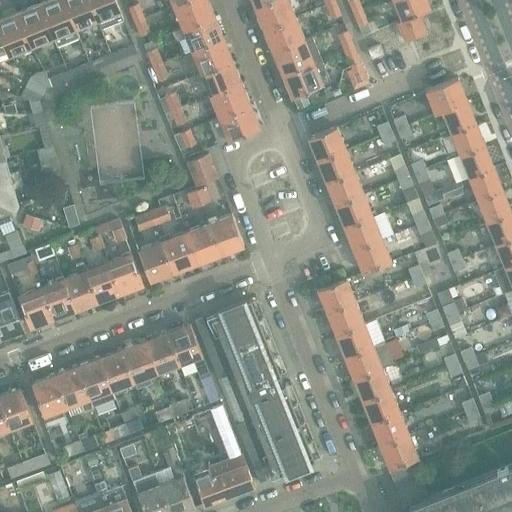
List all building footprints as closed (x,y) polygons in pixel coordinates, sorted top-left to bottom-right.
[(62,0),(47,0),(39,3),(52,37),(54,36),(58,47),(68,43),(64,32),(74,28),(62,0)] [(88,0),(62,0),(74,28),(96,19),(88,0)] [(113,0),(88,0),(96,19),(118,11),(113,0)] [(185,0),(172,6),(181,28),(213,15),(206,0),(185,0)] [(263,0),(253,4),(263,27),(294,14),(288,0),(263,0)] [(340,15),(334,0),(329,0),(324,2),(331,18),(340,15)] [(349,0),(347,1),(352,12),(362,8),(358,0),(349,0)] [(429,8),(426,0),(392,0),(400,19),(429,8)] [(39,3),(17,12),(30,46),(52,37),(39,3)] [(127,7),(133,22),(143,18),(137,3),(127,7)] [(368,22),(362,8),(352,12),(357,26),(368,22)] [(17,12),(0,18),(0,34),(7,51),(8,54),(30,46),(17,12)] [(404,40),(426,31),(419,13),(396,22),(404,40)] [(263,27),(272,49),(303,36),(294,14),(263,27)] [(181,28),(190,50),(222,37),(213,15),(181,28)] [(149,33),(143,18),(133,22),(139,37),(149,33)] [(337,34),(342,47),(352,43),(346,30),(337,34)] [(272,49),(281,72),(313,59),(303,36),(272,49)] [(190,50),(199,72),(230,59),(222,37),(190,50)] [(361,66),(352,43),(342,47),(351,70),(361,66)] [(379,43),(367,48),(371,58),(383,53),(379,43)] [(133,45),(110,54),(113,61),(136,52),(133,45)] [(145,51),(151,65),(161,61),(155,47),(145,51)] [(110,54),(89,63),(92,70),(113,61),(110,54)] [(199,72),(208,95),(240,81),(230,59),(199,72)] [(322,81),(313,59),(281,72),(291,94),(322,81)] [(167,77),(161,61),(151,65),(157,81),(167,77)] [(89,63),(67,72),(70,79),(92,70),(89,63)] [(31,76),(30,78),(46,89),(50,87),(47,80),(50,79),(46,69),(31,76)] [(67,72),(50,79),(47,80),(50,87),(70,79),(67,72)] [(127,93),(139,93),(139,75),(127,75),(127,93)] [(432,86),(441,109),(466,99),(457,77),(432,86)] [(30,78),(25,88),(41,95),(44,88),(46,89),(30,78)] [(208,95),(218,117),(249,104),(240,81),(208,95)] [(30,99),(30,100),(31,101),(39,99),(41,95),(25,88),(21,96),(30,99)] [(163,96),(170,111),(180,107),(173,91),(163,96)] [(30,100),(33,112),(41,110),(38,100),(39,99),(31,101),(30,100)] [(441,109),(450,132),(475,122),(466,99),(441,109)] [(249,104),(218,117),(208,120),(217,143),(258,126),(249,104)] [(185,121),(180,107),(170,111),(175,125),(185,121)] [(33,112),(37,125),(44,122),(41,110),(33,112)] [(392,118),(396,127),(407,123),(404,114),(392,118)] [(376,125),(379,133),(390,129),(387,120),(376,125)] [(37,125),(43,148),(51,146),(44,122),(37,125)] [(450,132),(459,154),(484,144),(475,122),(450,132)] [(411,133),(407,123),(396,127),(400,137),(411,133)] [(307,136),(317,159),(344,147),(335,125),(307,136)] [(190,128),(179,132),(185,147),(196,143),(190,128)] [(395,139),(390,129),(379,133),(383,143),(395,139)] [(459,154),(468,176),(493,166),(484,144),(459,154)] [(43,148),(49,169),(57,167),(51,146),(43,148)] [(317,159),(326,181),(354,170),(344,147),(317,159)] [(186,161),(190,172),(212,164),(208,154),(199,158),(198,156),(186,161)] [(410,162),(414,172),(425,167),(422,158),(410,162)] [(0,160),(0,203),(12,209),(13,210),(16,204),(4,159),(0,160)] [(217,178),(212,164),(190,172),(195,186),(217,178)] [(393,169),(397,178),(408,174),(405,164),(393,169)] [(468,176),(477,198),(502,189),(493,166),(468,176)] [(64,191),(57,167),(49,169),(56,193),(64,191)] [(429,177),(425,167),(414,172),(418,182),(429,177)] [(326,181),(335,204),(363,192),(354,170),(326,181)] [(412,184),(408,174),(397,178),(401,188),(412,184)] [(434,190),(423,194),(427,204),(444,198),(442,193),(447,191),(450,194),(451,197),(454,197),(457,196),(460,195),(463,193),(462,189),(462,186),(460,180),(455,181),(434,190)] [(205,186),(195,190),(201,204),(211,200),(205,186)] [(477,198),(486,221),(511,211),(502,189),(477,198)] [(191,208),(201,204),(195,190),(186,193),(191,208)] [(335,204),(344,226),(372,215),(363,192),(335,204)] [(0,203),(0,219),(11,215),(13,210),(12,209),(0,203)] [(428,208),(431,216),(443,212),(440,203),(428,208)] [(165,205),(149,211),(154,224),(170,218),(165,205)] [(411,214),(414,222),(426,217),(423,209),(411,214)] [(139,230),(154,224),(149,211),(134,217),(139,230)] [(486,221),(495,243),(511,236),(511,214),(511,211),(486,221)] [(230,212),(207,221),(219,253),(243,244),(230,212)] [(447,222),(443,212),(431,216),(435,226),(447,222)] [(26,214),(22,225),(38,230),(42,219),(26,214)] [(344,226),(353,247),(380,236),(372,215),(344,226)] [(430,228),(426,217),(414,222),(418,233),(430,228)] [(117,218),(95,227),(97,233),(111,228),(116,241),(125,238),(117,218)] [(207,221),(185,229),(197,261),(219,253),(207,221)] [(185,229),(160,239),(172,271),(197,261),(185,229)] [(93,250),(102,246),(98,235),(88,238),(93,250)] [(390,261),(380,236),(353,247),(363,272),(390,261)] [(511,236),(495,243),(504,265),(511,261),(511,236)] [(149,280),(172,271),(160,239),(137,248),(149,280)] [(50,243),(35,248),(39,259),(54,253),(50,243)] [(71,258),(79,255),(75,243),(66,247),(71,258)] [(22,244),(3,251),(5,258),(25,251),(22,244)] [(446,252),(449,261),(461,256),(458,247),(446,252)] [(130,252),(108,260),(120,291),(141,282),(130,252)] [(465,266),(461,256),(449,261),(453,271),(465,266)] [(27,274),(35,271),(31,260),(23,263),(27,274)] [(108,260),(85,269),(97,299),(120,291),(108,260)] [(502,292),(511,287),(511,261),(504,265),(493,269),(502,292)] [(407,268),(410,276),(422,271),(419,263),(407,268)] [(85,269),(63,277),(74,308),(97,299),(85,269)] [(426,281),(422,271),(410,276),(414,286),(426,281)] [(316,288),(325,311),(354,299),(344,276),(316,288)] [(63,277),(41,286),(52,316),(74,308),(63,277)] [(30,325),(52,316),(41,286),(18,294),(30,325)] [(450,287),(448,288),(452,297),(457,295),(454,286),(450,287)] [(448,288),(437,292),(445,314),(446,315),(457,311),(453,301),(452,297),(448,288)] [(0,335),(0,336),(22,328),(11,297),(0,301),(0,335)] [(250,297),(215,311),(280,473),(315,459),(284,383),(282,383),(279,374),(280,374),(250,297)] [(461,297),(453,301),(457,311),(465,307),(461,297)] [(325,311),(335,334),(363,322),(354,299),(325,311)] [(511,314),(506,303),(486,311),(490,322),(511,314)] [(425,312),(429,321),(440,316),(437,308),(425,312)] [(457,311),(446,315),(450,325),(461,320),(457,311)] [(444,326),(440,316),(429,321),(433,331),(444,326)] [(204,328),(201,319),(194,321),(198,331),(204,328)] [(335,334),(343,355),(372,344),(363,322),(335,334)] [(190,323),(167,331),(179,363),(192,358),(199,376),(208,372),(190,323)] [(405,324),(393,329),(395,336),(408,330),(405,324)] [(208,338),(204,328),(198,331),(201,340),(208,338)] [(167,331),(145,340),(157,372),(179,363),(167,331)] [(436,336),(415,344),(418,353),(439,344),(436,336)] [(140,342),(123,348),(122,348),(134,380),(157,372),(145,340),(144,337),(139,339),(140,342)] [(212,347),(208,338),(201,340),(205,349),(212,347)] [(352,377),(381,366),(393,361),(384,339),(372,344),(343,355),(352,377)] [(478,343),(471,346),(475,354),(475,355),(481,352),(478,343)] [(117,350),(100,357),(99,357),(111,389),(134,380),(122,348),(123,348),(122,345),(116,348),(117,350)] [(471,346),(460,350),(463,359),(475,354),(471,346)] [(215,356),(212,347),(205,349),(209,359),(215,356)] [(443,357),(446,365),(458,360),(454,352),(443,357)] [(95,359),(78,365),(77,366),(89,397),(111,389),(99,357),(100,357),(99,354),(94,356),(95,359)] [(475,354),(463,359),(467,369),(478,364),(475,355),(475,354)] [(209,359),(213,368),(219,366),(215,356),(209,359)] [(462,371),(458,360),(446,365),(450,376),(462,371)] [(73,367),(56,374),(55,374),(67,406),(80,400),(84,410),(93,407),(89,397),(77,366),(78,365),(77,362),(72,365),(73,367)] [(223,375),(219,366),(213,368),(216,378),(223,375)] [(352,377),(361,399),(390,388),(381,366),(352,377)] [(44,414),(67,406),(55,374),(56,374),(55,371),(49,373),(50,376),(32,382),(44,414)] [(463,374),(453,378),(457,388),(467,384),(463,374)] [(20,387),(0,394),(0,402),(9,427),(32,418),(20,387)] [(361,399),(370,422),(399,410),(390,388),(361,399)] [(477,394),(481,403),(493,398),(489,389),(477,394)] [(188,396),(169,403),(173,415),(193,407),(188,396)] [(461,401),(464,409),(475,405),(472,396),(461,401)] [(497,408),(493,398),(481,403),(485,413),(497,408)] [(511,404),(510,399),(498,404),(502,415),(511,411),(511,404)] [(0,430),(9,427),(0,402),(0,430)] [(157,421),(173,415),(169,403),(153,409),(157,421)] [(222,404),(210,408),(228,458),(240,453),(222,404)] [(479,415),(475,405),(464,409),(468,420),(479,415)] [(370,422),(380,444),(408,432),(399,410),(370,422)] [(139,415),(123,421),(128,432),(143,426),(139,415)] [(113,438),(128,432),(123,421),(108,426),(113,438)] [(236,425),(239,435),(246,432),(242,423),(236,425)] [(94,432),(79,437),(83,449),(98,443),(94,432)] [(239,435),(243,445),(249,442),(246,432),(239,435)] [(417,455),(408,432),(380,444),(389,467),(417,455)] [(68,455),(83,449),(79,437),(63,443),(68,455)] [(133,442),(119,447),(123,457),(132,453),(136,452),(133,442)] [(171,442),(161,447),(168,465),(169,465),(179,461),(177,457),(171,442)] [(243,445),(247,454),(253,452),(249,442),(243,445)] [(45,452),(22,461),(26,471),(49,462),(45,452)] [(247,454),(251,464),(257,461),(253,452),(247,454)] [(95,453),(85,457),(89,467),(98,464),(99,464),(95,453)] [(203,503),(252,485),(240,453),(228,458),(192,472),(192,473),(203,503)] [(185,454),(177,457),(179,461),(183,474),(184,476),(192,473),(192,472),(185,454)] [(10,476),(26,471),(22,461),(6,467),(10,476)] [(251,464),(255,473),(261,471),(257,461),(251,464)] [(89,467),(88,468),(94,482),(104,478),(98,464),(89,467)] [(143,511),(169,511),(154,471),(141,476),(136,464),(127,467),(143,511)] [(168,465),(154,471),(169,511),(180,511),(194,507),(182,474),(174,478),(169,465),(168,465)] [(392,475),(395,482),(417,473),(414,465),(392,475)] [(511,467),(406,511),(499,511),(511,507),(511,467)] [(59,469),(47,474),(57,501),(69,497),(59,469)] [(42,470),(16,480),(19,488),(45,478),(42,470)] [(259,483),(265,481),(261,471),(255,473),(259,483)] [(395,482),(399,492),(421,483),(417,473),(395,482)] [(102,504),(100,504),(103,511),(130,511),(124,495),(120,484),(108,488),(104,478),(94,482),(102,504)] [(92,507),(79,511),(103,511),(100,504),(92,482),(83,485),(92,507)] [(426,494),(421,483),(399,492),(403,504),(426,494)] [(52,511),(78,511),(75,501),(52,510),(52,511)]
